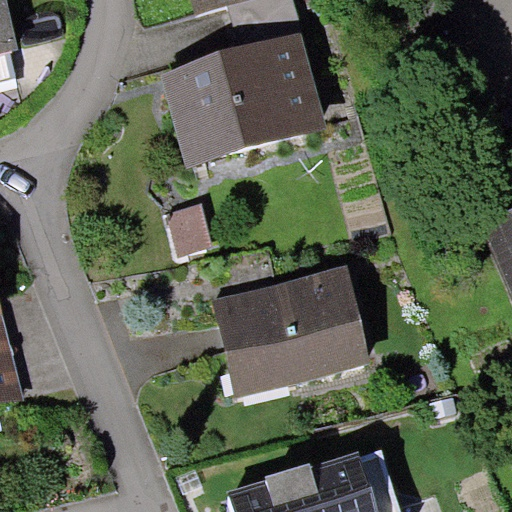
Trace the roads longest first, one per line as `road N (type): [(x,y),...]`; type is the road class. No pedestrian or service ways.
road 1 (residential): [(149,503),(25,156)]
road 2 (residential): [(113,0),(111,65),(25,156)]
